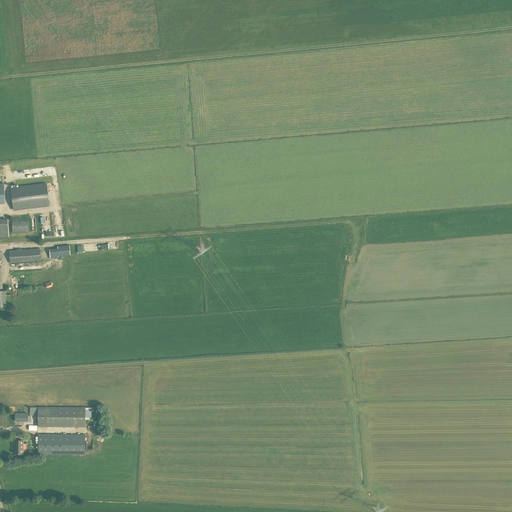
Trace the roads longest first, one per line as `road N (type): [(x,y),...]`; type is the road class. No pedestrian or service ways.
road 1 (track): [(0,373),(347,350)]
road 2 (track): [(346,221),(3,249)]
road 3 (track): [(57,208),(194,193)]
